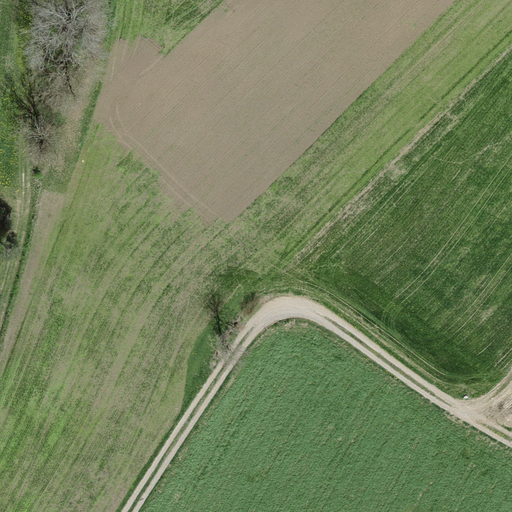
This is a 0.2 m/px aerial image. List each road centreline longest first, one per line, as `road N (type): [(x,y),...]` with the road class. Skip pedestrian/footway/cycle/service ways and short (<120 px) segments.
road 1 (track): [(133,511),(241,340),(280,306),(309,307),(511,440)]
road 2 (track): [(0,308),(23,210),(25,134),(49,0)]
